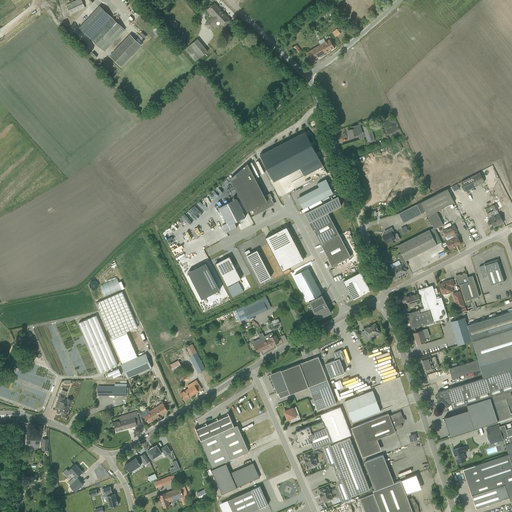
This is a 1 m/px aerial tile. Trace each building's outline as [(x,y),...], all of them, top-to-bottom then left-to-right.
[(77,0),(67,5),(71,14),(85,8),(81,0),(77,0)] [(207,22),(212,26),(218,20),(224,26),(230,20),(214,3),(208,9),(213,14),(211,16),(213,17),(207,22)] [(79,28),(105,51),(125,29),(100,6),(79,28)] [(335,37),(340,33),(337,28),(332,32),(335,37)] [(185,49),(195,61),(207,51),(197,39),(185,49)] [(306,53),(311,61),(335,48),(330,39),(306,53)] [(120,45),(109,56),(121,67),(131,56),(120,45)] [(338,65),(345,60),(342,56),(335,61),(338,65)] [(349,130),(350,132),(348,133),(350,139),(355,137),(355,135),(362,133),(359,124),(351,127),(351,129),(349,130)] [(371,130),(365,132),(368,141),(374,139),(371,130)] [(323,166),(319,156),(318,157),(305,132),(306,132),(305,131),(304,131),(260,154),(274,181),(300,168),(305,176),(323,166)] [(265,196),(248,163),(230,178),(247,211),(252,209),(255,215),(268,208),(268,207),(274,204),(271,199),(273,198),(270,193),(265,196)] [(461,182),(466,191),(484,181),(480,172),(461,182)] [(319,187),(298,198),(303,208),(333,193),(326,179),(317,183),(319,187)] [(425,211),(428,216),(454,202),(447,188),(421,202),(425,211)] [(338,196),(305,213),(309,222),(313,230),(321,244),(339,234),(328,212),(341,205),(340,200),(338,196)] [(222,225),(226,232),(237,227),(235,222),(246,216),(236,198),(219,207),(227,222),(222,225)] [(403,223),(422,214),(421,213),(425,211),(421,202),(398,213),(403,223)] [(493,211),(487,214),(488,215),(489,218),(494,227),(494,226),(499,223),(499,224),(503,222),(499,213),(498,214),(495,215),(493,211)] [(443,231),(445,236),(447,240),(445,241),(450,249),(455,247),(454,246),(460,243),(458,237),(459,236),(456,231),(457,230),(454,225),(443,231)] [(403,234),(408,231),(406,226),(400,228),(403,234)] [(304,259),(295,243),(287,227),(282,229),(265,237),(283,270),(304,259)] [(385,230),(386,233),(382,235),(386,243),(395,239),(394,235),(395,234),(392,230),(393,230),(391,227),(385,230)] [(402,253),(406,260),(437,244),(429,230),(398,245),(402,253)] [(351,257),(339,234),(321,244),(329,258),(328,258),(333,266),(337,264),(351,257)] [(261,282),(271,276),(257,250),(251,253),(249,249),(245,252),(261,282)] [(241,279),(229,256),(215,263),(227,286),(241,279)] [(484,265),(479,266),(483,277),(488,276),(491,285),(505,281),(498,259),(484,264),(484,265)] [(390,264),(392,268),(391,269),(394,273),(393,274),(395,276),(396,277),(400,275),(403,274),(403,273),(407,271),(405,267),(403,263),(401,264),(399,260),(390,264)] [(221,292),(206,262),(187,272),(203,302),(221,292)] [(361,272),(343,281),(350,293),(349,293),(350,295),(350,294),(351,295),(350,296),(351,297),(352,297),(353,300),(363,295),(365,294),(371,291),(361,272)] [(480,296),(473,275),(468,277),(466,273),(456,276),(459,285),(460,285),(465,301),(480,296)] [(116,278),(100,285),(104,296),(121,289),(116,278)] [(442,282),(443,283),(439,284),(442,293),(448,291),(449,293),(453,292),(452,287),(455,286),(452,279),(442,282)] [(92,280),(89,286),(95,289),(98,284),(92,280)] [(410,315),(408,315),(410,321),(411,321),(413,328),(447,317),(441,297),(437,299),(434,289),(420,293),(426,311),(420,313),(419,310),(409,313),(410,315)] [(329,308),(320,290),(306,297),(318,320),(327,315),(332,312),(329,307),(329,308)] [(137,357),(149,352),(123,291),(96,302),(113,339),(111,340),(121,364),(137,357)] [(460,291),(452,293),(457,308),(465,306),(460,291)] [(409,305),(421,302),(418,294),(411,296),(411,294),(402,297),(403,303),(408,301),(409,305)] [(263,300),(244,309),(248,318),(267,309),(263,300)] [(511,328),(511,311),(467,325),(472,340),(472,341),(511,328)] [(118,364),(96,315),(79,323),(100,372),(118,364)] [(472,340),(467,325),(465,317),(450,322),(458,345),(472,340)] [(375,323),(364,329),(367,334),(363,336),(366,341),(370,339),(369,338),(373,336),(372,335),(379,331),(378,330),(379,328),(378,327),(378,326),(376,326),(375,323)] [(478,359),(481,369),(510,360),(509,356),(511,354),(511,328),(472,341),(478,359)] [(423,330),(413,333),(415,337),(416,337),(418,344),(425,342),(424,338),(425,337),(423,330)] [(273,345),(279,342),(276,334),(270,337),(269,335),(253,342),(257,352),(273,345)] [(191,356),(190,356),(198,373),(205,369),(192,344),(186,347),(191,356)] [(335,360),(326,364),(331,378),(345,372),(340,360),(344,359),(345,357),(342,351),(340,350),(334,352),(333,354),(335,360)] [(421,358),(425,372),(434,369),(434,367),(438,365),(435,357),(431,358),(430,355),(421,358)] [(276,386),(275,387),(277,393),(278,392),(280,398),(309,387),(327,379),(318,356),(281,370),(281,369),(275,372),(275,373),(271,374),(276,386)] [(137,357),(121,364),(127,378),(144,371),(137,357)] [(452,378),(481,369),(478,359),(449,368),(452,378)] [(179,360),(169,364),(173,372),(182,368),(179,360)] [(490,397),(504,393),(510,391),(511,390),(511,371),(511,369),(511,368),(511,365),(510,360),(481,369),(484,377),(490,397)] [(113,377),(121,375),(119,368),(106,372),(108,377),(112,375),(113,377)] [(490,397),(484,377),(438,392),(438,393),(435,397),(438,400),(437,401),(439,403),(440,402),(447,408),(450,404),(451,404),(453,409),(490,397)] [(336,403),(327,379),(309,387),(318,410),(336,403)] [(180,393),(184,400),(202,389),(196,380),(187,386),(189,388),(180,393)] [(340,380),(334,382),(337,389),(343,387),(340,380)] [(127,396),(127,386),(98,386),(98,395),(127,396)] [(381,411),(373,390),(345,401),(353,422),(381,411)] [(490,397),(466,404),(468,409),(471,419),(474,428),(498,421),(511,416),(511,395),(510,391),(504,393),(490,397)] [(59,398),(55,407),(60,409),(59,411),(67,414),(71,404),(66,402),(67,400),(64,399),(65,395),(60,393),(58,398),(59,398)] [(148,408),(140,413),(143,417),(145,416),(149,423),(168,411),(163,403),(150,411),(148,408)] [(317,448),(321,446),(330,443),(351,435),(340,407),(321,414),(323,421),(305,428),(311,443),(314,449),(317,448)] [(296,416),(293,408),(290,409),(290,408),(287,409),(288,410),(284,411),(288,419),(290,418),(291,422),(301,419),(299,415),(296,416)] [(471,419),(468,409),(444,417),(447,426),(471,419)] [(116,431),(140,424),(137,411),(119,416),(120,420),(114,422),(116,431)] [(377,452),(372,441),(396,432),(395,429),(402,427),(401,423),(403,417),(401,411),(389,416),(388,413),(351,428),(363,457),(377,452)] [(195,427),(201,441),(234,426),(228,412),(228,413),(228,414),(225,415),(225,416),(218,419),(217,417),(217,419),(214,420),(214,421),(207,424),(206,422),(206,424),(203,425),(203,426),(196,429),(195,427)] [(474,428),(471,419),(447,426),(450,436),(474,428)] [(238,425),(201,441),(212,467),(249,451),(238,425)] [(511,427),(506,430),(505,425),(500,426),(501,430),(504,439),(509,454),(464,469),(464,468),(463,469),(464,472),(474,502),(476,508),(477,508),(509,497),(511,501),(511,500),(511,427)] [(296,431),(298,437),(297,440),(299,441),(301,446),(311,443),(305,428),(296,431)] [(504,439),(501,430),(487,434),(490,443),(504,439)] [(39,447),(39,434),(27,434),(27,435),(25,436),(25,438),(27,439),(26,447),(39,447)] [(350,438),(331,445),(330,443),(321,446),(322,449),(328,464),(334,466),(334,468),(334,469),(334,470),(335,473),(336,474),(337,476),(339,478),(336,484),(342,500),(343,502),(351,499),(350,497),(370,489),(350,438)] [(171,452),(166,445),(161,449),(162,450),(160,451),(156,445),(153,447),(150,448),(151,448),(147,451),(152,459),(157,456),(158,457),(162,454),(163,457),(171,452)] [(462,448),(461,447),(453,450),(454,450),(456,455),(455,455),(457,463),(465,460),(463,452),(468,451),(466,446),(462,448)] [(28,448),(28,463),(34,463),(34,457),(37,457),(37,454),(37,448),(34,448),(28,448)] [(312,466),(314,467),(315,465),(317,464),(316,460),(317,460),(315,455),(314,456),(313,452),(305,455),(306,459),(305,459),(307,463),(308,463),(309,467),(312,466)] [(136,457),(125,465),(129,472),(141,464),(140,463),(144,461),(145,464),(150,461),(144,453),(140,456),(137,458),(136,457)] [(375,490),(394,482),(383,454),(364,462),(375,490)] [(253,463),(230,473),(226,463),(212,469),(222,494),(260,477),(253,463)] [(66,469),(63,472),(68,477),(72,473),(75,477),(76,478),(77,477),(82,472),(75,464),(68,471),(66,469)] [(171,476),(170,476),(160,480),(162,485),(176,480),(174,475),(171,476)] [(76,491),(84,484),(78,478),(72,484),(70,485),(76,491)] [(418,511),(418,505),(412,497),(409,500),(401,480),(394,482),(375,490),(373,491),(374,493),(380,511),(418,511)] [(110,507),(119,504),(117,499),(117,500),(115,493),(112,494),(112,491),(110,486),(102,489),(104,497),(107,496),(110,507)] [(184,496),(188,494),(185,486),(181,488),(180,487),(160,495),(165,508),(171,505),(169,502),(184,496)] [(263,493),(260,486),(228,500),(232,511),(250,511),(268,504),(265,497),(266,496),(264,493),(263,493)] [(328,487),(320,490),(321,493),(320,493),(322,498),(323,497),(324,502),(327,501),(329,501),(330,500),(332,499),(331,494),(332,494),(330,490),(329,490),(328,487)] [(209,497),(205,489),(197,492),(201,501),(209,497)] [(380,511),(374,493),(360,498),(364,511),(380,511)]
